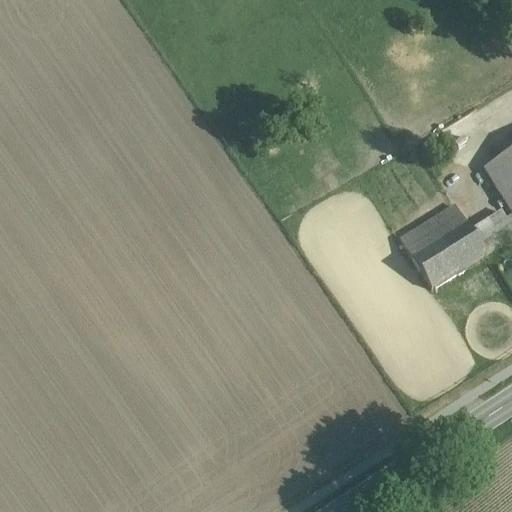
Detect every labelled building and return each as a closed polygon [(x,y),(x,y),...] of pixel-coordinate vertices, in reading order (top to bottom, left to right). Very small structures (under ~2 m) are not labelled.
[(511,153),(483,172),(511,216),(511,153)] [(455,209),(400,244),(411,261),(466,226),(455,209)] [(511,218),(506,222),(501,214),(488,223),(503,247),(511,240),(511,218)] [(488,223),(471,233),(486,257),(503,247),(488,223)] [(466,226),(411,261),(431,292),(486,258),(486,257),(471,233),(466,226)]
